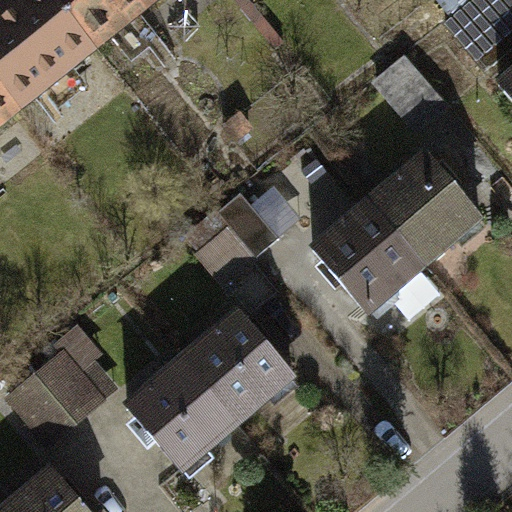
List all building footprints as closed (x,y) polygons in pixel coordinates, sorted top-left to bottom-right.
[(0,137),(176,0),(7,0),(0,6),(0,137)] [(511,0),(477,0),(450,23),(487,67),(511,45),(511,0)] [(378,86),(423,137),(453,110),(408,60),(378,86)] [(511,69),(501,78),(511,92),(511,69)] [(490,224),(428,149),(312,244),(374,319),(490,224)] [(242,199),(185,247),(224,293),(231,287),(259,319),(287,295),(260,264),(281,245),(242,199)] [(129,404),(191,476),(304,379),(242,308),(129,404)] [(11,406),(51,454),(120,398),(95,368),(107,358),(82,329),(59,348),(68,359),(11,406)] [(85,511),(51,471),(1,511),(85,511)]
